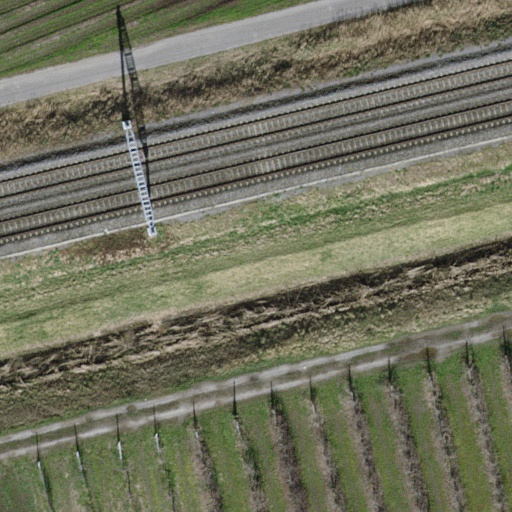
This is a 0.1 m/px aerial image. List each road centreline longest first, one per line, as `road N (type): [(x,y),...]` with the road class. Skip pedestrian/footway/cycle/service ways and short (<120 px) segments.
road 1 (track): [(0,448),(511,324)]
road 2 (track): [(0,84),(353,0)]
